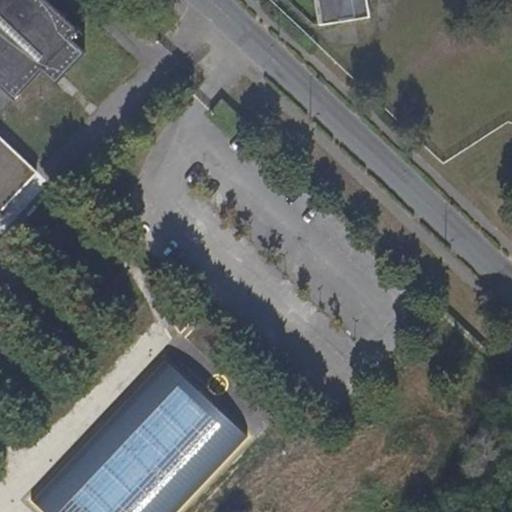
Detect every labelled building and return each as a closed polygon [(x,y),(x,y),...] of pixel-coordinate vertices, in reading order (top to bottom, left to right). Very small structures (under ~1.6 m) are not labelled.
[(86,36),(47,0),(0,0),(0,18),(3,16),(56,66),(79,43),(86,36)] [(369,20),(366,0),(313,0),(318,27),(369,20)] [(56,66),(3,16),(0,18),(0,84),(20,103),(47,75),(56,66)] [(63,89),(94,56),(79,43),(56,66),(47,75),(63,89)] [(46,178),(0,134),(0,225),(1,224),(0,223),(0,206),(9,215),(46,178)] [(3,227),(12,218),(9,215),(0,206),(0,223),(1,224),(3,227)] [(187,511),(210,489),(262,433),(241,413),(201,377),(180,357),(151,389),(116,426),(87,457),(46,501),(58,511),(187,511)]
